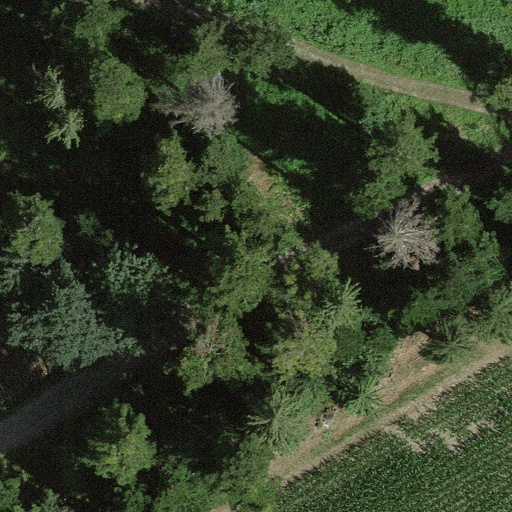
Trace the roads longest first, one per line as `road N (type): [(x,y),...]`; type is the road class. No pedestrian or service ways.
road 1 (track): [(0,453),(46,412),(511,153)]
road 2 (track): [(136,0),(511,121)]
